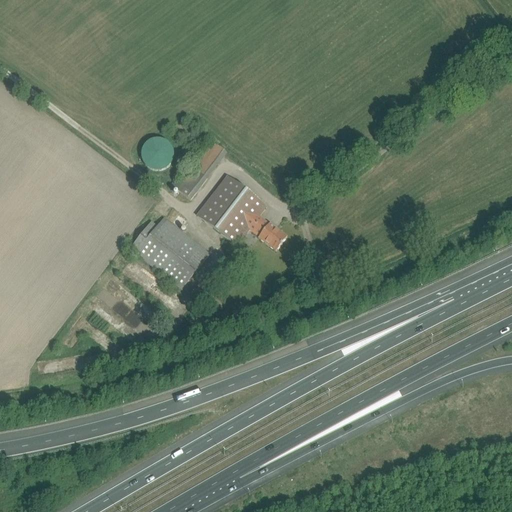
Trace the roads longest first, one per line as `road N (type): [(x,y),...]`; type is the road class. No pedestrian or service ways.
road 1 (motorway): [(456,305),(151,415),(0,450)]
road 2 (motorway): [(456,305),(87,511)]
road 3 (motorway): [(235,471),(511,324)]
road 4 (motorway): [(235,471),(511,360)]
road 5 (track): [(217,261),(215,243),(187,213),(0,66)]
road 6 (unclassified): [(300,210),(511,54)]
road 7 (track): [(187,213),(222,171),(235,172),(291,216),(300,210)]
